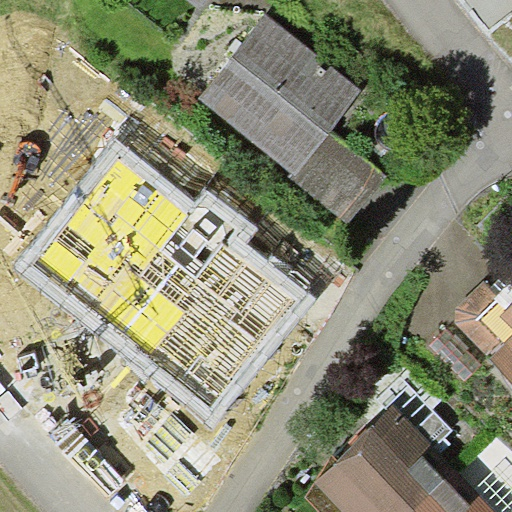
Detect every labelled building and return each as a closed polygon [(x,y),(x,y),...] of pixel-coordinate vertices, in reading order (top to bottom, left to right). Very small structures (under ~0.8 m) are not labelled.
[(206,0),(188,0),(200,9),(206,0)] [(200,98),(297,176),(332,131),(362,89),(266,14),(200,98)] [(293,180),(348,222),(387,173),(332,131),(297,176),(293,180)] [(13,267),(213,428),(316,299),(248,241),(197,204),(114,137),(13,267)] [(207,191),(197,204),(248,241),(257,230),(207,191)] [(509,306),(511,302),(511,278),(507,273),(491,287),(509,306)] [(456,306),(455,323),(491,357),(511,335),(511,326),(501,315),(509,306),(491,287),(485,281),(456,306)] [(511,335),(491,357),(511,380),(511,302),(509,306),(501,315),(511,326),(511,335)] [(343,511),(412,511),(456,469),(395,405),(316,482),(343,511)] [(497,511),(456,469),(412,511),(497,511)]
